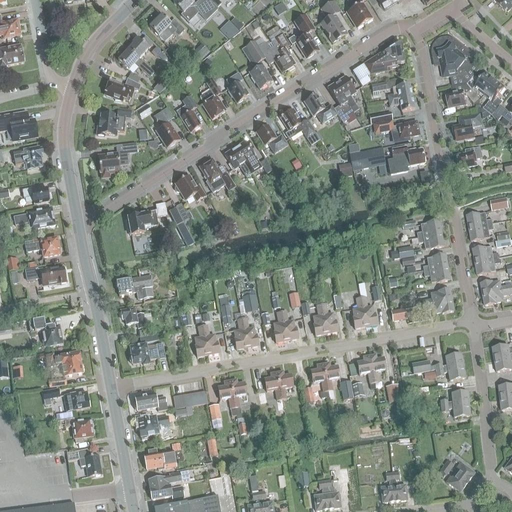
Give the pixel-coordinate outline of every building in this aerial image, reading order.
[(204,5),(199,0),(195,5),(194,4),(190,0),(177,0),(173,4),(183,14),(181,16),(187,22),(197,12),(198,13),(205,21),(217,9),(216,8),(208,0),(204,5)] [(216,0),(208,0),(216,8),(220,4),(216,0)] [(368,2),(366,0),(346,0),(346,1),(352,10),(346,14),(357,30),(372,21),(362,5),(368,2)] [(380,0),(377,2),(383,12),(397,4),(397,5),(404,1),(402,0),(419,0),(424,7),(425,6),(426,7),(437,0),(436,0),(380,0)] [(511,0),(500,0),(496,4),(505,13),(506,12),(507,13),(511,8),(511,0)] [(281,16),(289,10),(284,3),(276,8),(281,16)] [(340,13),(333,3),(321,10),(327,21),(320,25),(332,45),(347,36),(335,16),(340,13)] [(2,24),(0,16),(0,36),(4,36),(5,39),(20,36),(17,21),(2,24)] [(169,24),(161,16),(148,28),(158,38),(164,44),(172,36),(167,30),(171,26),(174,30),(172,32),(178,37),(184,31),(173,20),(169,24)] [(315,32),(305,17),(294,24),(300,35),(294,39),(294,38),(288,41),(292,47),(296,44),(307,61),(318,53),(308,37),(315,32)] [(240,23),(239,23),(235,19),(231,23),(239,31),(244,27),(240,23)] [(273,48),(289,72),(294,69),(293,68),(294,66),(284,50),(289,46),(279,31),(267,39),(273,48)] [(128,50),(138,60),(152,45),(145,38),(141,43),(137,39),(136,41),(135,40),(131,44),(133,45),(128,50)] [(451,78),(453,88),(468,85),(472,80),(471,79),(479,70),(473,65),(474,64),(467,59),(471,55),(455,42),(451,40),(447,40),(443,40),(439,45),(437,44),(434,48),(433,51),(433,55),(436,67),(441,66),(443,79),(451,78)] [(264,60),(257,49),(254,43),(245,49),(256,65),(253,67),(255,71),(249,75),(252,79),(251,80),(254,85),(255,85),(259,91),(271,83),(265,74),(266,74),(259,63),(264,60)] [(283,76),(289,72),(273,48),(269,51),(265,44),(257,49),(264,60),(268,66),(273,63),(281,75),(282,74),(283,76)] [(198,65),(210,54),(201,45),(190,56),(198,65)] [(398,45),(397,45),(392,48),(393,49),(385,54),(384,53),(363,66),(369,76),(387,72),(387,70),(397,68),(396,66),(404,64),(402,53),(403,53),(402,47),(401,47),(400,47),(399,46),(398,46),(398,45)] [(22,56),(20,47),(0,50),(0,70),(6,69),(6,67),(24,64),(23,62),(25,61),(24,57),(22,56)] [(163,62),(167,58),(156,48),(153,52),(163,62)] [(138,60),(128,50),(118,62),(123,66),(122,68),(126,72),(127,71),(128,72),(134,65),(142,72),(141,72),(149,80),(154,74),(138,60)] [(208,69),(212,63),(207,60),(203,65),(208,69)] [(472,80),(468,85),(473,91),(475,88),(484,95),(495,81),(492,79),(492,78),(486,73),(477,84),(472,80)] [(127,80),(137,85),(140,80),(130,74),(127,80)] [(242,81),(238,75),(226,82),(231,89),(228,91),(229,93),(228,94),(231,100),(232,99),(237,106),(244,101),(248,99),(248,98),(239,83),(242,81)] [(340,82),(335,85),(347,104),(350,109),(353,114),(359,111),(355,106),(352,100),(350,97),(356,94),(346,79),(345,79),(344,78),(339,81),(340,82)] [(140,87),(137,85),(127,80),(125,87),(110,82),(105,96),(115,100),(115,102),(124,103),(125,98),(130,100),(134,90),(139,92),(140,87)] [(491,115),(492,116),(501,106),(500,105),(502,102),(497,98),(505,88),(499,83),(499,84),(495,81),(484,95),(490,100),(484,109),(491,115)] [(220,96),(212,82),(206,85),(210,92),(200,98),(204,105),(202,107),(211,121),(225,113),(216,98),(220,96)] [(373,87),(371,87),(372,94),(379,93),(386,91),(385,84),(377,86),(373,87)] [(329,89),(328,90),(334,100),(339,108),(333,111),(337,116),(337,117),(337,118),(342,124),(342,125),(347,121),(346,119),(348,118),(353,114),(350,109),(347,104),(335,85),(334,86),(333,85),(328,88),(329,89)] [(479,100),(473,91),(468,85),(453,88),(454,94),(446,96),(449,109),(466,106),(464,98),(468,97),(474,104),(479,100)] [(387,97),(388,102),(412,98),(409,86),(392,89),(393,95),(393,96),(392,96),(387,97)] [(312,99),(304,103),(310,112),(308,112),(312,119),(316,116),(322,125),(337,116),(333,111),(330,106),(325,110),(319,101),(318,101),(315,96),(311,99),(312,99)] [(197,110),(190,98),(182,103),(185,107),(176,113),(190,135),(201,128),(192,113),(197,110)] [(412,98),(388,102),(389,108),(400,106),(401,114),(414,111),(412,98)] [(511,108),(509,113),(501,106),(492,116),(498,122),(502,117),(511,124),(511,108)] [(172,119),(166,110),(161,114),(153,118),(160,130),(155,133),(166,150),(179,142),(174,133),(169,124),(168,125),(167,123),(172,119)] [(130,112),(117,111),(116,120),(112,120),(112,118),(101,117),(101,119),(99,119),(99,129),(97,129),(96,137),(104,137),(104,136),(115,137),(116,133),(123,133),(124,119),(129,119),(130,112)] [(301,126),(292,111),(280,119),(289,133),(285,135),(289,141),(302,133),(311,147),(319,142),(307,122),(301,126)] [(392,121),(391,114),(377,117),(378,123),(392,121)] [(0,118),(0,132),(10,131),(12,142),(37,138),(34,122),(28,123),(26,115),(5,118),(5,117),(0,118)] [(482,126),(480,115),(459,120),(460,127),(453,129),(454,134),(455,133),(457,143),(465,141),(466,143),(476,141),(474,128),(482,126)] [(419,137),(416,123),(396,127),(393,127),(392,122),(373,126),(374,131),(380,130),(380,134),(393,132),(396,141),(396,145),(410,142),(410,138),(419,137)] [(276,140),(268,127),(256,135),(264,148),(267,146),(274,156),(287,147),(281,137),(276,140)] [(238,147),(234,149),(250,175),(256,172),(262,168),(267,175),(272,172),(265,161),(260,164),(255,157),(256,156),(252,150),(250,151),(245,142),(244,143),(243,142),(238,146),(238,147)] [(112,156),(97,158),(97,164),(99,164),(100,174),(101,174),(102,180),(109,179),(108,175),(109,175),(120,174),(119,168),(119,167),(128,166),(126,155),(136,154),(135,144),(116,146),(117,153),(117,155),(112,155),(112,156)] [(407,153),(406,148),(391,151),(393,161),(388,162),(391,176),(408,173),(407,168),(425,165),(422,151),(416,152),(416,151),(407,153)] [(246,178),(250,175),(234,149),(231,151),(230,151),(224,155),(225,155),(224,156),(229,164),(228,165),(232,171),(239,167),(246,178)] [(482,160),(480,149),(466,152),(467,156),(461,157),(461,156),(459,157),(458,157),(461,170),(478,167),(476,161),(482,160)] [(39,151),(39,150),(11,155),(13,167),(25,164),(27,172),(42,170),(40,159),(42,156),(42,153),(39,151)] [(385,167),(382,150),(351,156),(354,172),(385,167)] [(297,161),(292,165),(297,173),(302,169),(297,161)] [(221,177),(211,162),(199,169),(209,184),(207,186),(212,194),(224,186),(228,193),(235,188),(226,174),(221,177)] [(353,177),(350,165),(339,167),(340,176),(343,175),(344,179),(353,177)] [(429,184),(426,174),(420,175),(423,185),(429,184)] [(195,189),(189,177),(183,181),(183,180),(182,181),(174,186),(175,188),(174,191),(176,194),(179,194),(185,204),(193,198),(196,204),(205,198),(198,187),(195,189)] [(47,195),(46,189),(31,192),(30,190),(22,191),(23,200),(32,198),(33,206),(49,203),(48,201),(50,199),(49,196),(47,195)] [(508,210),(507,200),(490,202),(492,213),(508,210)] [(267,211),(271,207),(264,201),(260,206),(267,211)] [(167,217),(165,205),(155,206),(157,212),(139,215),(140,217),(127,220),(129,228),(127,229),(129,237),(130,237),(131,238),(143,236),(142,230),(157,227),(156,219),(167,217)] [(295,223),(302,218),(298,210),(290,214),(295,223)] [(53,221),(51,211),(13,218),(15,226),(29,223),(30,230),(31,230),(34,231),(37,230),(38,229),(49,227),(50,227),(51,228),(52,228),(53,228),(54,228),(54,227),(55,226),(55,224),(54,223),(53,222),(53,221)] [(466,217),(469,230),(492,226),(491,221),(486,222),(485,215),(481,216),(480,215),(466,217)] [(416,228),(414,221),(401,224),(403,231),(416,228)] [(223,227),(229,239),(235,235),(233,230),(236,229),(233,222),(223,227)] [(417,235),(417,240),(441,236),(439,222),(427,225),(420,226),(422,234),(417,235)] [(183,223),(176,227),(187,248),(194,244),(183,223)] [(493,231),(492,226),(469,230),(471,243),(485,241),(485,240),(489,239),(488,232),(493,231)] [(510,240),(509,233),(497,235),(498,242),(510,240)] [(443,248),(441,236),(417,240),(418,244),(424,243),(425,251),(431,250),(443,248)] [(58,248),(56,240),(33,244),(32,242),(24,243),(26,254),(42,251),(43,258),(59,255),(60,253),(60,249),(58,248)] [(511,247),(510,240),(495,243),(496,249),(511,247)] [(413,258),(411,248),(398,250),(398,252),(390,254),(391,262),(413,258)] [(472,251),(475,264),(498,260),(497,255),(492,256),(491,249),(487,249),(486,249),(472,251)] [(423,272),(424,273),(447,269),(445,256),(433,258),(433,259),(427,260),(428,267),(423,268),(423,272)] [(19,271),(17,259),(6,261),(8,273),(19,271)] [(414,265),(414,259),(401,261),(402,267),(414,265)] [(499,265),(498,260),(475,264),(477,277),(491,275),(491,274),(495,273),(494,266),(499,265)] [(66,281),(63,269),(50,270),(50,269),(37,271),(37,269),(25,271),(27,282),(41,280),(42,286),(48,285),(48,287),(56,285),(56,284),(65,282),(65,281),(66,281)] [(447,269),(424,273),(424,278),(430,277),(431,284),(437,283),(438,284),(450,282),(447,269)] [(153,288),(151,277),(130,280),(130,279),(116,281),(117,283),(115,284),(116,287),(118,288),(119,297),(133,295),(136,294),(137,302),(143,300),(143,301),(152,299),(151,289),(153,288)] [(390,289),(398,288),(396,280),(388,281),(390,289)] [(481,285),(483,296),(511,291),(511,290),(511,283),(511,286),(502,288),(501,283),(493,284),(493,283),(481,285)] [(380,303),(378,288),(371,289),(373,304),(380,303)] [(423,307),(451,302),(449,291),(437,293),(437,294),(430,295),(431,300),(422,302),(423,307)] [(511,296),(511,291),(483,296),(485,307),(497,305),(496,304),(504,303),(503,298),(511,296)] [(258,312),(254,292),(243,294),(244,298),(242,299),(242,301),(238,302),(241,315),(258,312)] [(277,298),(276,293),(271,294),(272,299),(271,299),(273,311),(280,309),(278,298),(277,298)] [(300,308),(298,294),(289,296),(291,310),(300,308)] [(341,303),(340,296),(333,298),(336,311),(341,310),(340,303),(341,303)] [(227,299),(218,300),(220,308),(228,307),(227,299)] [(365,299),(360,300),(366,329),(377,327),(374,315),(373,315),(372,308),(367,309),(365,299)] [(366,329),(360,300),(355,301),(357,311),(352,311),(354,319),(352,319),(355,331),(366,329)] [(451,302),(423,307),(423,312),(433,310),(434,315),(441,314),(441,315),(453,313),(451,302)] [(310,317),(308,304),(301,305),(302,318),(310,317)] [(321,307),(326,336),(338,334),(336,322),(334,322),(333,315),(328,316),(326,306),(321,307)] [(232,325),(229,307),(228,307),(220,308),(223,326),(232,325)] [(326,336),(321,307),(317,308),(319,318),(314,318),(315,326),(313,326),(316,338),(326,336)] [(136,317),(135,310),(121,312),(122,321),(125,321),(126,327),(137,325),(138,330),(145,328),(143,316),(136,317)] [(406,321),(405,310),(391,312),(392,323),(406,321)] [(281,314),(287,343),(298,341),(296,329),(294,330),(293,322),(288,323),(286,313),(281,314)] [(191,327),(189,314),(181,316),(183,328),(191,327)] [(287,343),(281,314),(276,315),(278,325),(273,326),(275,333),(274,333),(276,345),(287,343)] [(270,327),(268,315),(262,315),(264,328),(270,327)] [(174,331),(181,330),(179,319),(172,321),(174,331)] [(45,328),(44,320),(28,323),(30,334),(40,332),(43,348),(62,345),(58,327),(55,328),(54,326),(45,328)] [(242,321),(247,350),(258,348),(256,336),(255,336),(254,329),(249,330),(247,320),(242,321)] [(247,350),(242,321),(237,322),(239,332),(234,333),(236,340),(234,340),(237,352),(247,350)] [(202,328),(208,357),(219,355),(217,343),(215,344),(214,336),(209,337),(207,327),(202,328)] [(208,357),(202,328),(197,329),(199,339),(194,340),(196,347),(195,347),(197,359),(208,357)] [(141,345),(159,342),(158,336),(140,339),(141,345)] [(162,345),(155,346),(156,350),(156,351),(157,360),(157,361),(164,360),(162,345)] [(157,360),(156,351),(146,353),(146,352),(145,346),(129,348),(131,359),(129,361),(129,364),(132,365),(132,366),(142,365),(142,366),(149,365),(148,362),(157,360)] [(492,350),(494,362),(511,358),(511,354),(509,355),(508,347),(492,350)] [(81,364),(79,354),(54,359),(54,356),(46,357),(48,369),(63,366),(64,378),(83,375),(82,373),(83,370),(81,368),(80,364),(81,364)] [(435,373),(463,368),(461,355),(445,358),(447,367),(441,368),(441,366),(434,367),(435,373)] [(376,356),(369,357),(374,384),(379,383),(377,373),(385,372),(383,359),(376,360),(376,356)] [(374,384),(369,357),(363,358),(363,362),(357,363),(359,377),(367,375),(369,385),(374,384)] [(511,371),(510,363),(511,362),(511,358),(494,362),(496,374),(511,371)] [(431,372),(429,362),(411,365),(413,376),(431,372)] [(6,364),(0,364),(0,380),(8,379),(6,364)] [(323,366),(328,393),(332,392),(331,382),(339,380),(337,367),(330,369),(329,365),(323,366)] [(323,394),(327,393),(328,393),(323,366),(316,367),(317,371),(310,372),(313,385),(321,384),(323,394)] [(25,377),(24,367),(15,367),(15,378),(25,377)] [(466,380),(463,368),(435,373),(436,379),(443,377),(443,375),(448,374),(450,383),(466,380)] [(281,401),(286,400),(284,390),(292,389),(290,376),(283,377),(283,373),(276,374),(281,401)] [(281,401),(276,374),(270,375),(270,379),(264,380),(266,393),(274,392),(276,402),(281,401)] [(67,387),(66,380),(48,382),(49,389),(67,387)] [(243,419),(241,409),(240,409),(238,399),(246,397),(244,384),(237,385),(237,381),(230,382),(237,420),(243,419)] [(236,417),(230,382),(224,383),(225,388),(218,389),(220,402),(228,400),(232,418),(236,417)] [(353,400),(350,383),(340,384),(343,402),(353,400)] [(364,397),(361,385),(352,386),(354,399),(364,397)] [(400,402),(397,386),(386,388),(388,404),(400,402)] [(499,400),(511,398),(511,387),(498,388),(499,400)] [(314,403),(311,389),(303,391),(306,405),(314,403)] [(58,390),(42,393),(44,401),(60,398),(58,390)] [(76,396),(76,394),(70,396),(70,397),(63,398),(66,413),(72,412),(88,409),(86,395),(76,396)] [(440,402),(440,409),(468,406),(467,394),(451,395),(452,404),(447,405),(447,402),(440,402)] [(156,400),(155,395),(135,399),(136,405),(134,405),(135,408),(136,408),(137,413),(157,410),(158,413),(166,411),(164,398),(156,400)] [(174,410),(185,408),(183,396),(172,398),(174,410)] [(511,398),(499,400),(501,413),(511,411),(511,398)] [(221,421),(218,406),(209,408),(211,422),(221,421)] [(468,406),(440,409),(441,414),(448,413),(448,411),(453,411),(454,419),(470,418),(468,406)] [(191,407),(185,408),(185,410),(174,412),(175,419),(193,416),(191,407)] [(360,426),(368,425),(366,417),(359,418),(360,426)] [(169,427),(167,418),(156,420),(156,418),(137,421),(141,439),(159,436),(158,429),(169,427)] [(76,424),(76,420),(55,423),(57,434),(65,432),(65,430),(71,429),(72,441),(73,441),(73,445),(81,444),(81,440),(91,439),(91,437),(92,435),(92,431),(90,430),(89,422),(76,424)] [(244,425),(238,427),(240,437),(246,436),(244,425)] [(217,458),(215,442),(204,444),(205,449),(207,449),(208,454),(206,454),(206,460),(217,458)] [(179,445),(172,446),(173,453),(180,452),(179,445)] [(89,459),(88,450),(68,453),(69,462),(80,460),(81,468),(86,467),(88,479),(101,476),(98,458),(89,459)] [(156,456),(155,451),(147,452),(148,458),(144,459),(146,472),(157,470),(158,472),(171,470),(176,469),(173,453),(168,454),(156,456)] [(447,462),(443,467),(450,472),(453,466),(447,462)] [(454,475),(466,484),(474,475),(461,465),(459,468),(458,467),(455,470),(457,471),(454,475)] [(450,472),(443,467),(440,473),(446,477),(450,472)] [(349,483),(347,469),(338,470),(340,484),(349,483)] [(149,490),(169,487),(190,483),(188,473),(169,476),(169,478),(148,482),(149,490)] [(309,488),(307,474),(296,475),(298,489),(309,488)] [(382,505),(395,504),(392,474),(385,475),(386,483),(389,483),(389,484),(388,484),(389,488),(380,489),(382,505)] [(398,474),(392,474),(395,504),(407,502),(405,487),(402,487),(401,481),(398,481),(398,474)] [(466,484),(454,475),(451,479),(449,478),(447,481),(449,482),(447,485),(459,494),(466,484)] [(330,481),(324,482),(328,511),(340,510),(338,494),(329,495),(329,491),(328,491),(328,490),(331,489),(330,481)] [(324,511),(328,511),(324,482),(318,483),(319,491),(322,491),(322,492),(321,492),(322,496),(313,497),(315,511),(324,511)] [(170,490),(169,487),(149,490),(152,502),(171,498),(172,501),(184,499),(182,488),(170,490)] [(263,505),(263,502),(262,502),(262,501),(265,500),(264,493),(257,494),(260,511),(273,511),(272,504),(263,505)] [(260,511),(257,494),(251,494),(252,502),(256,502),(256,503),(255,503),(255,506),(247,507),(247,511),(260,511)] [(155,510),(153,511),(154,511),(153,511),(208,511),(206,500),(217,498),(217,497),(185,504),(186,504),(161,509),(155,510)]
